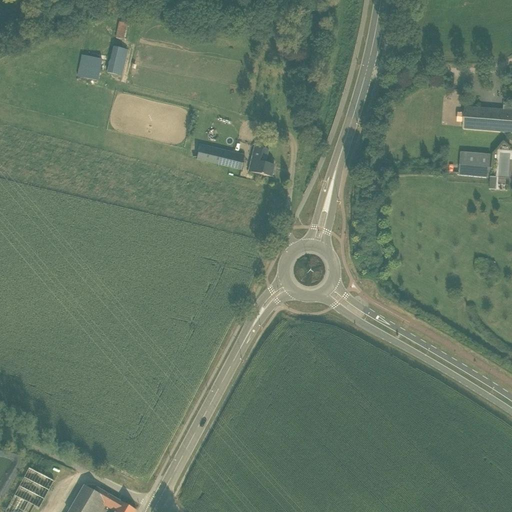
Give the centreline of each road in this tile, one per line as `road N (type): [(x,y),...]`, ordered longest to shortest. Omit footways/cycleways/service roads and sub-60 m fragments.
road 1 (secondary): [(156,505),(257,316),(286,285)]
road 2 (secondary): [(317,246),(380,0)]
road 3 (secondary): [(324,296),(511,413)]
road 4 (secondary): [(511,398),(334,286)]
road 5 (track): [(511,68),(379,68),(356,60)]
